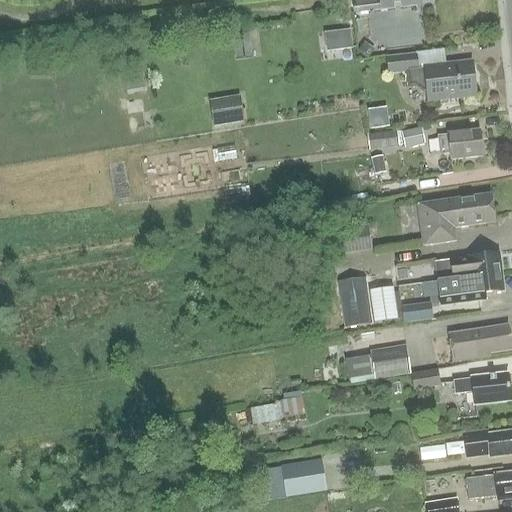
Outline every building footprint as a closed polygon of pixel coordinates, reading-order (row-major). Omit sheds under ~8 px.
[(359,29),(330,30),(331,49),(360,48),(359,29)] [(252,58),(249,34),(232,36),(235,61),(252,58)] [(374,50),(364,43),(358,52),(369,59),(374,50)] [(428,102),(476,97),(472,63),(424,68),(424,70),(418,71),(416,56),(387,59),(389,74),(407,72),(409,86),(426,84),(428,102)] [(224,100),(210,103),(214,129),(243,124),(240,109),(226,112),(224,100)] [(422,130),(402,134),(404,148),(424,144),(422,130)] [(367,136),(369,151),(399,147),(397,132),(367,136)] [(451,161),(483,157),(480,132),(448,135),(448,136),(438,137),(440,156),(450,155),(451,161)] [(371,159),(375,175),(386,173),(383,157),(371,159)] [(454,230),(494,224),(491,195),(418,206),(423,247),(456,243),(454,230)] [(332,232),(336,256),(372,251),(369,226),(332,232)] [(447,263),(434,265),(436,283),(436,284),(501,275),(498,254),(483,256),(480,253),(475,254),(473,258),(469,258),(469,260),(447,263)] [(481,301),(480,296),(503,293),(501,275),(457,281),(436,284),(440,307),(481,301)] [(367,279),(337,283),(345,330),(374,325),(367,279)] [(401,309),(403,325),(433,321),(431,306),(401,309)] [(453,363),(466,361),(489,358),(489,354),(511,350),(511,349),(509,327),(449,337),(453,363)] [(375,381),(411,375),(407,351),(371,357),(375,381)] [(438,371),(411,376),(413,391),(440,387),(438,371)] [(475,406),(511,402),(507,375),(472,379),(472,380),(453,382),(455,396),(474,394),(475,406)] [(302,401),(250,410),(253,426),(280,422),(280,420),(304,416),(302,401)] [(465,459),(489,456),(489,459),(511,456),(511,432),(486,436),(486,432),(462,435),(465,459)] [(281,469),(261,472),(266,502),(286,498),(286,499),(327,493),(322,461),(281,467),(281,469)] [(511,473),(494,476),(494,477),(466,480),(468,501),(497,498),(498,502),(511,500),(511,473)] [(457,511),(456,500),(425,505),(426,511),(457,511)]
